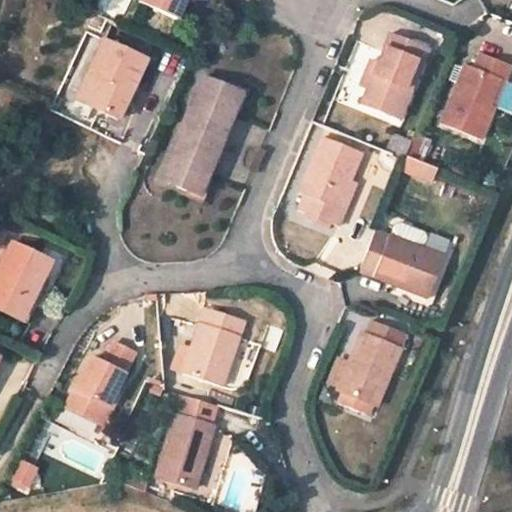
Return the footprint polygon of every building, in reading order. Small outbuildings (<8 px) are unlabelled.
[(193,0),(141,0),(140,3),(177,19),(185,2),(191,4),(193,0)] [(374,62),(364,90),(357,107),(397,124),(426,51),(386,32),(374,62)] [(148,58),(103,36),(88,69),(101,76),(88,104),(120,119),(148,58)] [(437,126),(476,143),(505,71),(474,56),(469,69),(461,67),(437,126)] [(356,88),(364,90),(374,62),(367,60),(356,88)] [(203,77),(181,130),(220,146),(243,94),(203,77)] [(199,197),(220,146),(181,130),(160,179),(199,197)] [(389,152),(405,156),(409,139),(393,135),(389,152)] [(413,135),(409,154),(424,157),(429,139),(413,135)] [(333,232),(342,211),(336,208),(345,187),(357,157),(316,139),(288,212),(333,232)] [(431,185),(438,169),(408,157),(402,173),(431,185)] [(369,232),(351,273),(421,301),(437,263),(369,232)] [(9,243),(0,262),(0,311),(16,319),(28,291),(36,294),(49,260),(9,243)] [(240,321),(202,309),(180,377),(220,389),(240,321)] [(380,410),(386,413),(414,344),(382,329),(376,343),(371,340),(359,368),(347,396),(352,398),(348,409),(375,421),(380,410)] [(103,363),(90,358),(66,408),(98,424),(132,355),(111,345),(103,363)] [(359,368),(348,364),(337,390),(347,396),(359,368)] [(180,396),(151,475),(189,488),(210,430),(208,429),(215,409),(180,396)] [(10,485),(29,494),(40,469),(22,460),(10,485)] [(205,469),(201,494),(213,496),(217,470),(205,469)]
